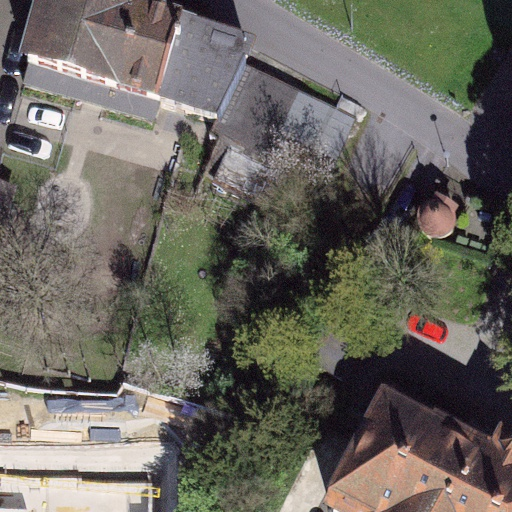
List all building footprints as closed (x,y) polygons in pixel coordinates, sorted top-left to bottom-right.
[(140,1),(136,0),(51,0),(32,70),(160,105),(179,36),(134,24),(140,1)] [(351,121),(247,72),(251,57),(183,34),(166,108),(219,126),(324,172),(351,121)] [(0,248),(11,205),(0,202),(0,248)] [(329,493),(363,511),(511,511),(511,454),(389,386),(329,493)] [(83,469),(41,470),(42,507),(0,507),(0,511),(140,511),(140,478),(83,478),(83,469)]
